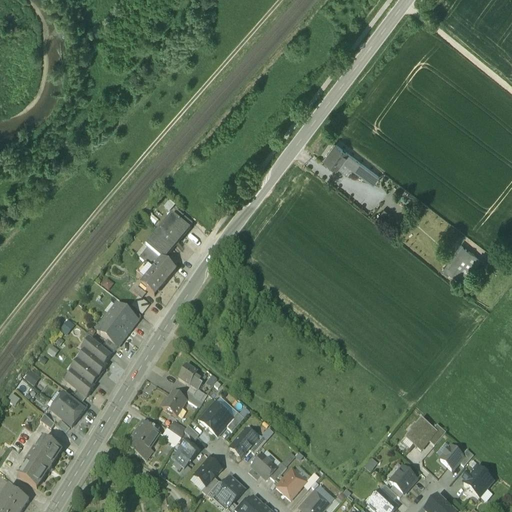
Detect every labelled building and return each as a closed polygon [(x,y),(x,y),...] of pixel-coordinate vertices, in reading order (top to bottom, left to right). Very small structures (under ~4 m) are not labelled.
[(378,177),(334,144),(324,159),(337,168),(343,160),(373,183),(378,177)] [(178,214),(160,236),(174,248),(192,226),(178,214)] [(174,248),(160,236),(148,250),(162,262),(165,259),(174,248)] [(461,247),(443,270),(462,285),(479,262),(461,247)] [(162,262),(148,250),(140,260),(145,265),(154,272),(162,262)] [(165,259),(162,262),(154,272),(167,283),(176,273),(170,268),(173,265),(165,259)] [(154,272),(145,265),(137,276),(151,287),(147,293),(154,299),(167,283),(154,272)] [(145,296),(137,289),(132,294),(139,299),(141,301),(145,296)] [(141,301),(139,299),(131,309),(142,317),(150,308),(141,301)] [(128,317),(117,309),(110,318),(131,333),(137,325),(128,317)] [(141,320),(132,313),(128,317),(137,325),(141,320)] [(131,333),(110,318),(103,326),(124,342),(131,333)] [(124,342),(103,326),(97,335),(108,344),(117,351),(124,342)] [(117,351),(108,344),(104,348),(114,356),(117,351)] [(110,361),(89,345),(82,354),(85,356),(86,356),(103,369),(110,361)] [(103,369),(86,356),(85,356),(78,365),(99,381),(103,375),(106,371),(103,369)] [(99,381),(78,365),(71,375),(72,376),(73,376),(91,390),(94,386),(95,387),(99,381)] [(197,375),(186,368),(177,381),(184,385),(183,387),(186,389),(187,388),(189,389),(190,387),(196,378),(197,375)] [(37,383),(41,377),(34,373),(30,379),(37,383)] [(91,390),(73,376),(72,376),(66,385),(77,393),(86,400),(87,400),(93,392),(91,390)] [(207,381),(203,379),(201,381),(196,378),(190,387),(199,393),(207,381)] [(199,393),(190,387),(189,389),(186,393),(194,399),(203,405),(207,399),(199,393)] [(9,399),(16,404),(21,398),(13,393),(9,399)] [(86,400),(77,393),(73,398),(78,401),(83,405),(86,400)] [(186,403),(173,395),(168,403),(166,402),(161,409),(176,419),(186,403)] [(74,406),(63,398),(57,406),(78,422),(84,414),(84,413),(74,406)] [(203,405),(194,399),(191,403),(200,409),(203,405)] [(83,405),(78,401),(74,406),(84,413),(87,409),(83,405)] [(78,422),(57,406),(51,414),(71,430),(78,422)] [(214,406),(199,423),(217,438),(226,429),(232,422),(232,421),(214,406)] [(237,415),(232,421),(232,422),(226,429),(232,434),(244,421),(237,415)] [(54,425),(44,416),(40,423),(51,430),(54,425)] [(416,427),(414,425),(410,431),(411,432),(406,439),(420,451),(428,441),(435,432),(432,430),(421,420),(416,427)] [(70,431),(61,423),(57,427),(66,435),(70,431)] [(173,423),(168,431),(181,440),(186,432),(173,423)] [(142,425),(126,449),(142,460),(159,436),(142,425)] [(436,425),(432,430),(435,432),(428,441),(434,446),(445,432),(436,425)] [(188,429),(185,435),(195,443),(199,438),(188,429)] [(270,442),(274,432),(268,429),(264,439),(270,442)] [(181,440),(168,431),(163,438),(176,447),(181,440)] [(245,433),(230,450),(242,461),(249,452),(257,443),(245,433)] [(257,443),(249,452),(254,457),(266,444),(261,439),(257,443)] [(43,440),(18,478),(36,491),(48,474),(49,475),(52,470),(51,469),(62,453),(43,440)] [(172,461),(184,471),(200,453),(188,443),(172,461)] [(451,445),(439,459),(452,470),(459,462),(464,456),(462,455),(451,445)] [(464,456),(459,462),(464,466),(473,455),(466,449),(462,455),(464,456)] [(288,467),(297,457),(292,454),(284,464),(288,467)] [(262,458),(252,469),(267,483),(269,479),(277,471),(276,470),(262,458)] [(373,458),(366,468),(372,472),(379,462),(373,458)] [(209,461),(194,478),(206,489),(214,480),(221,472),(209,461)] [(286,470),(280,465),(276,470),(277,471),(269,479),(274,483),(286,470)] [(403,468),(399,473),(397,474),(394,477),(394,479),(395,480),(391,485),(393,487),(403,495),(416,479),(403,468)] [(465,482),(464,483),(480,497),(493,482),(477,468),(470,476),(468,475),(463,481),(465,482)] [(306,485),(292,473),(276,490),(290,503),(306,485)] [(314,477),(303,489),(308,493),(318,481),(314,477)] [(214,480),(206,489),(202,493),(207,498),(219,485),(214,480)] [(244,492),(231,481),(224,489),(213,501),(225,511),(226,511),(233,505),(244,492)] [(213,501),(224,489),(219,485),(207,498),(212,502),(213,501)] [(403,495),(393,487),(390,492),(399,500),(403,495)] [(467,487),(463,492),(475,502),(479,497),(467,487)] [(380,493),(392,504),(397,499),(385,488),(380,493)] [(21,511),(29,502),(9,489),(7,491),(9,493),(0,505),(0,506),(7,511),(21,511)] [(367,508),(371,511),(393,511),(397,508),(392,504),(380,493),(367,508)] [(324,511),(330,506),(316,494),(300,511),(324,511)] [(455,511),(456,511),(437,496),(425,511),(424,511),(455,511)] [(237,509),(234,511),(242,511),(250,504),(245,500),(237,509)] [(242,511),(261,511),(264,509),(253,500),(250,504),(242,511)] [(334,503),(326,511),(333,511),(339,506),(334,503)]
